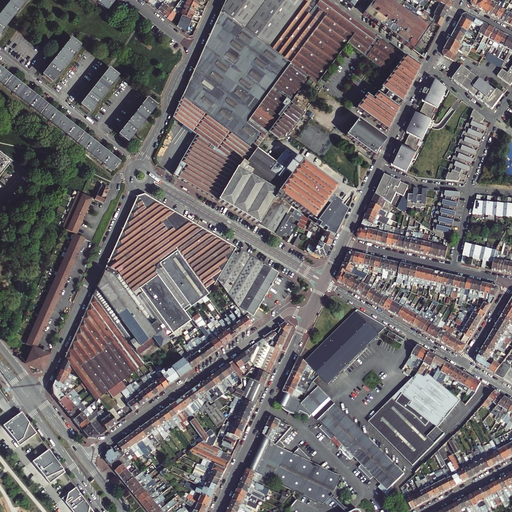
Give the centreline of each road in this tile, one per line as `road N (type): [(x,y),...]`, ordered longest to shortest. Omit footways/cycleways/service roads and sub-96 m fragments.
road 1 (residential): [(306,316),(286,312),(84,458)]
road 2 (residential): [(134,185),(36,391)]
road 3 (residential): [(151,179),(323,281)]
road 4 (residential): [(0,54),(121,148),(130,170)]
road 5 (residential): [(323,281),(462,364)]
road 6 (residential): [(264,408),(295,422),(381,511)]
road 7 (primary): [(24,401),(104,511)]
road 8 (residential): [(194,49),(140,164)]
